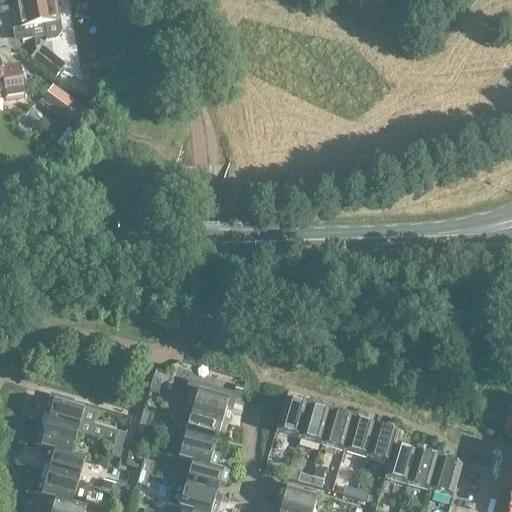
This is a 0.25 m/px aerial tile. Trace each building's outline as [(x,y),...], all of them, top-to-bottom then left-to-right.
[(56,24),(51,0),(17,0),(15,0),(20,30),(22,42),(46,38),(46,42),(57,41),(62,34),(60,24),(56,24)] [(38,49),(29,61),(53,79),(62,68),(38,49)] [(0,97),(4,97),(5,101),(25,97),(20,69),(13,71),(10,54),(0,55),(0,97)] [(88,113),(56,87),(44,102),(77,127),(88,113)] [(47,159),(39,169),(49,177),(57,166),(47,159)] [(161,382),(152,380),(148,392),(157,395),(161,382)] [(235,387),(233,394),(241,396),(243,389),(235,387)] [(197,393),(191,416),(226,427),(230,414),(225,412),(228,402),(197,393)] [(478,400),(475,410),(485,413),(488,403),(478,400)] [(49,417),(47,427),(77,435),(84,412),(48,402),(44,415),(49,417)] [(294,407),(283,404),(274,436),(298,442),(309,405),(296,402),(294,407)] [(321,409),(309,405),(298,442),(320,449),(329,418),(319,414),(321,409)] [(151,416),(142,414),(139,426),(148,428),(151,416)] [(339,420),(329,418),(320,449),(343,455),(353,419),(341,415),(339,420)] [(226,427),(191,416),(184,439),(214,448),(217,437),(223,439),(226,427)] [(367,422),(353,419),(343,455),(365,461),(374,430),(366,428),(367,422)] [(148,428),(139,426),(135,438),(144,440),(148,428)] [(77,435),(47,427),(44,436),(38,435),(34,448),(48,452),(48,451),(70,458),(70,457),(77,435)] [(384,433),(374,430),(365,461),(387,468),(388,468),(395,445),(399,431),(386,427),(384,433)] [(117,434),(113,446),(122,448),(125,437),(117,434)] [(214,448),(184,439),(177,462),(191,466),(191,465),(213,472),(214,471),(217,459),(212,457),(214,448)] [(388,468),(387,468),(383,481),(406,488),(415,457),(405,454),(407,448),(395,445),(388,468)] [(122,448),(113,446),(109,458),(118,461),(122,448)] [(48,451),(48,452),(44,464),(49,466),(47,476),(77,485),(84,462),(70,457),(70,458),(48,451)] [(425,460),(415,457),(406,488),(429,494),(440,458),(427,454),(425,460)] [(452,461),(440,458),(429,494),(452,501),(461,470),(451,467),(452,461)] [(143,462),(141,468),(139,475),(148,477),(152,465),(143,462)] [(191,465),(191,466),(185,488),(215,496),(218,486),(224,488),(228,475),(214,471),(213,472),(191,465)] [(277,471),(265,467),(263,475),(275,479),(277,471)] [(148,477),(139,475),(136,486),(145,489),(148,477)] [(77,485),(47,476),(44,486),(39,484),(35,497),(48,501),(71,507),(71,506),(83,510),(89,488),(77,485)] [(296,485),(309,488),(311,480),(299,476),(296,485)] [(323,483),(311,480),(309,488),(321,492),(323,483)] [(117,483),(114,495),(122,498),(126,486),(117,483)] [(215,496),(185,488),(178,510),(183,511),(217,511),(218,508),(213,506),(215,496)] [(281,505),(278,511),(312,511),(316,500),(279,490),(276,503),(281,505)] [(341,498),(353,501),(356,493),(344,490),(341,498)] [(369,497),(356,493),(353,501),(366,505),(369,497)] [(122,498),(114,495),(110,507),(119,510),(122,498)] [(71,507),(48,501),(44,511),(84,511),(85,511),(83,510),(71,506),(71,507)]
